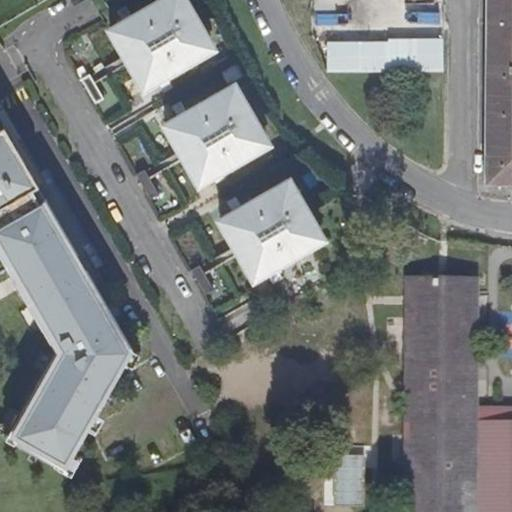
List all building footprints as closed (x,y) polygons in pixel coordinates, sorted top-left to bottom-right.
[(210,44),(203,31),(184,0),(170,0),(166,3),(163,0),(156,0),(131,15),(126,6),(117,12),(123,20),(110,28),(129,60),(146,90),(158,83),(163,91),(172,86),(167,78),(198,60),(195,55),(208,46),(210,44)] [(311,0),(311,8),(339,9),(339,0),(311,0)] [(405,0),(407,20),(437,18),(435,0),(405,0)] [(511,0),(484,0),(482,183),(511,183),(511,0)] [(346,29),(346,14),(315,15),(315,30),(346,29)] [(444,38),(327,41),(327,72),(443,72),(444,38)] [(198,60),(210,53),(214,51),(210,44),(208,46),(195,55),(198,60)] [(103,97),(89,73),(81,78),(95,101),(103,97)] [(233,83),(222,89),(216,93),(220,99),(225,97),(237,89),(233,83)] [(183,154),(200,185),(212,178),(218,187),(226,181),(221,173),(252,154),(249,148),(265,139),(237,89),(225,97),(220,99),(216,93),(186,110),(181,102),(172,107),(176,115),(165,123),(183,154)] [(62,472),(129,353),(0,116),(0,261),(51,356),(4,440),(62,472)] [(249,148),(252,154),(268,145),(265,139),(249,148)] [(158,192),(144,169),(136,174),(149,198),(158,192)] [(287,178),(271,187),(275,194),(291,185),(287,178)] [(275,194),(271,187),(240,205),(235,197),(226,203),(230,210),(219,217),(238,250),(255,280),(267,272),(273,282),(282,276),(277,268),(307,250),(303,243),(319,234),(291,185),(275,194)] [(303,243),(307,250),(323,240),(319,234),(303,243)] [(213,289),(199,264),(190,269),(205,294),(213,289)] [(511,511),(511,408),(470,408),(471,296),(471,279),(447,279),(441,279),(438,279),(397,279),(397,297),(397,301),(397,306),(397,319),(396,355),(396,382),(396,387),(395,511),(511,511)] [(365,458),(334,457),(333,508),(364,508),(365,458)]
